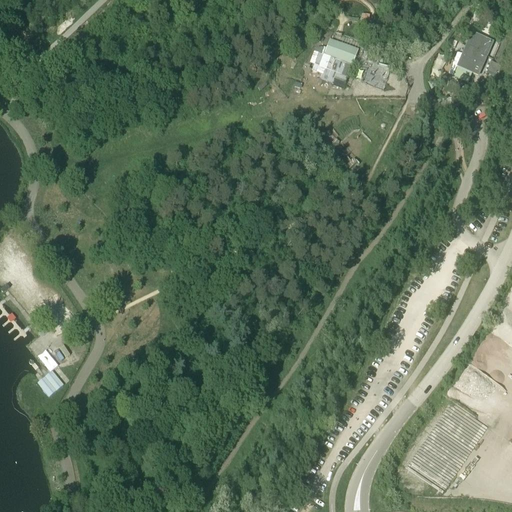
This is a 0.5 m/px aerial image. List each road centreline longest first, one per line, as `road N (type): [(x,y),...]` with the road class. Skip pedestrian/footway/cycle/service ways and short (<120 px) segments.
road 1 (unclassified): [(364,469),(463,337),(507,259)]
road 2 (track): [(97,320),(29,221),(32,153),(0,109)]
road 3 (unclassified): [(507,259),(458,229),(459,197),(478,153),(473,122),(415,88)]
road 4 (track): [(76,511),(58,427),(98,347),(97,320)]
